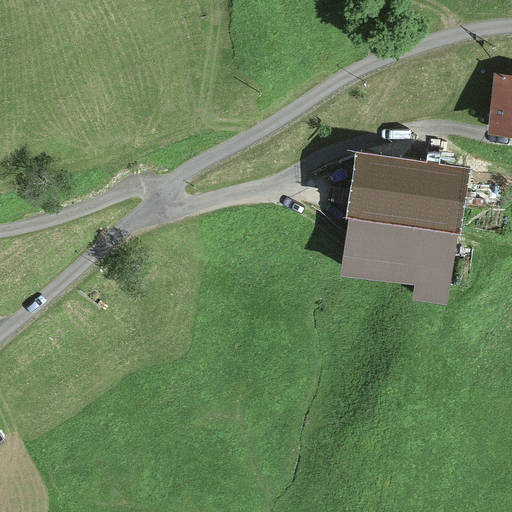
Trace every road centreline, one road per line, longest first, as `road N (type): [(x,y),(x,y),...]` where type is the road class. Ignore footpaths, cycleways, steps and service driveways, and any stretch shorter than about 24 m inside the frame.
road 1 (unclassified): [(511,27),(463,32),(355,70),(195,174),(0,335)]
road 2 (track): [(154,209),(289,186),(352,147),(414,127),(511,139)]
road 3 (track): [(175,192),(134,186),(0,229)]
